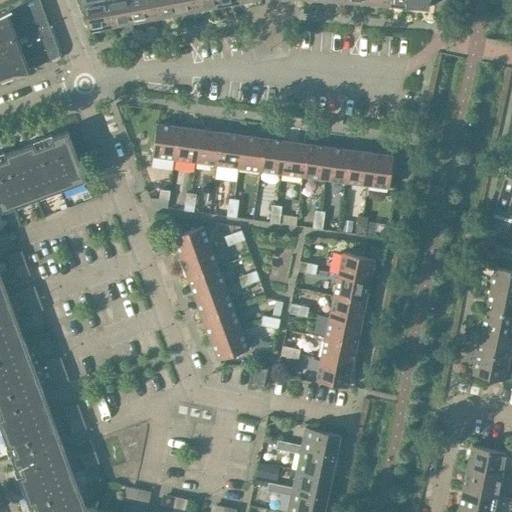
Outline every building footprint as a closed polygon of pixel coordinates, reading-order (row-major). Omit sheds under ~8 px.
[(26,0),(7,10),(26,68),(56,57),(57,55),(58,52),(58,50),(39,0),(26,0)] [(83,0),(75,0),(80,14),(85,12),(83,0)] [(111,26),(106,0),(83,0),(85,12),(89,30),(111,26)] [(128,0),(106,0),(111,26),(132,22),(128,0)] [(128,0),(132,22),(153,18),(150,0),(128,0)] [(171,0),(150,0),(153,18),(175,14),(171,0)] [(193,0),(171,0),(175,14),(196,10),(193,0)] [(215,0),(193,0),(196,10),(217,6),(215,0)] [(0,77),(27,68),(26,68),(7,10),(0,13),(0,77)] [(152,155),(174,158),(178,126),(156,123),(152,155)] [(174,158),(195,161),(200,129),(178,126),(174,158)] [(195,161),(217,164),(221,132),(200,129),(195,161)] [(0,207),(1,211),(86,180),(67,130),(51,136),(51,134),(33,141),(34,143),(4,154),(3,152),(0,152),(0,207)] [(217,164),(238,167),(242,135),(221,132),(217,164)] [(238,167),(259,170),(264,138),(242,135),(238,167)] [(259,170),(281,173),(285,141),(264,138),(259,170)] [(281,173),(302,176),(307,144),(285,141),(281,173)] [(302,176),(324,179),(328,147),(307,144),(302,176)] [(324,179),(345,182),(349,150),(328,147),(324,179)] [(345,182),(366,184),(371,152),(349,150),(345,182)] [(371,152),(366,184),(389,188),(393,155),(371,152)] [(511,217),(511,176),(505,174),(493,212),(511,217)] [(168,199),(170,190),(160,189),(159,198),(168,199)] [(172,236),(180,257),(211,246),(203,225),(172,236)] [(224,236),(226,241),(243,234),(241,230),(224,236)] [(243,234),(226,241),(227,245),(244,239),(243,234)] [(503,257),(506,247),(496,244),(493,254),(503,257)] [(180,257),(188,278),(218,266),(211,246),(180,257)] [(511,249),(506,247),(503,257),(511,259),(511,249)] [(15,280),(30,274),(21,251),(6,256),(15,280)] [(338,274),(369,280),(374,259),(342,252),(338,274)] [(299,266),(316,269),(317,264),(300,261),(299,266)] [(188,278),(195,298),(226,287),(218,266),(188,278)] [(315,274),(316,269),(299,266),(298,270),(315,274)] [(511,292),(511,269),(495,266),(490,288),(511,292)] [(239,276),(241,281),(258,275),(256,270),(239,276)] [(338,274),(333,295),(365,301),(369,280),(338,274)] [(258,275),(241,281),(242,286),(259,279),(258,275)] [(0,378),(34,366),(25,342),(19,344),(11,321),(3,299),(9,297),(4,283),(0,284),(0,378)] [(34,286),(19,291),(28,315),(43,309),(34,286)] [(195,298),(203,318),(233,307),(226,287),(195,298)] [(511,292),(490,288),(486,309),(511,314),(511,292)] [(333,295),(329,316),(361,323),(365,301),(333,295)] [(290,302),(289,308),(307,311),(308,305),(290,302)] [(203,318),(210,338),(240,327),(233,307),(203,318)] [(307,311),(289,308),(288,313),(306,316),(307,311)] [(511,314),(486,309),(481,331),(511,336),(511,314)] [(262,315),(261,319),(279,323),(280,318),(262,315)] [(329,316),(324,337),(356,344),(361,323),(329,316)] [(279,323),(261,319),(260,324),(278,328),(279,323)] [(240,327),(210,338),(218,359),(248,348),(240,327)] [(511,336),(481,331),(477,352),(511,358),(511,336)] [(324,337),(320,358),(352,365),(356,344),(324,337)] [(282,345),(281,350),(298,353),(299,349),(282,345)] [(253,348),(251,359),(268,362),(269,350),(253,348)] [(298,353),(281,350),(280,355),(297,359),(298,353)] [(472,373),(504,380),(511,381),(511,358),(477,352),(472,373)] [(60,357),(45,362),(54,386),(69,380),(60,357)] [(347,387),(352,365),(320,358),(315,380),(347,387)] [(34,366),(0,378),(0,427),(1,430),(7,447),(5,447),(6,450),(8,449),(14,466),(13,466),(16,476),(18,475),(29,505),(27,506),(29,511),(80,511),(86,506),(81,494),(75,496),(59,451),(64,449),(64,447),(59,435),(54,437),(46,417),(46,416),(45,414),(38,393),(43,391),(34,366)] [(255,366),(251,385),(263,387),(267,369),(255,366)] [(77,404),(63,409),(71,433),(86,428),(77,404)] [(301,449),(335,456),(339,434),(305,427),(301,444),(301,449)] [(99,463),(90,439),(75,444),(84,468),(99,463)] [(276,444),(275,448),(287,451),(289,442),(277,439),(276,444)] [(330,477),(335,456),(301,449),(301,444),(289,442),(287,451),(300,454),(296,470),(330,477)] [(467,467),(502,474),(506,452),(472,445),(467,467)] [(258,463),(256,474),(266,476),(268,465),(258,463)] [(467,467),(463,488),(497,495),(502,474),(467,467)] [(326,498),(330,477),(296,470),(293,487),(292,491),(326,498)] [(267,486),(266,491),(278,493),(280,484),(268,482),(267,486)] [(287,511),(322,511),(326,498),(292,491),(293,487),(280,484),(278,493),(291,496),(287,511)] [(149,503),(151,491),(130,487),(128,498),(149,503)] [(463,488),(458,509),(473,511),(493,511),(497,495),(463,488)] [(185,510),(187,499),(167,495),(164,506),(185,510)]
